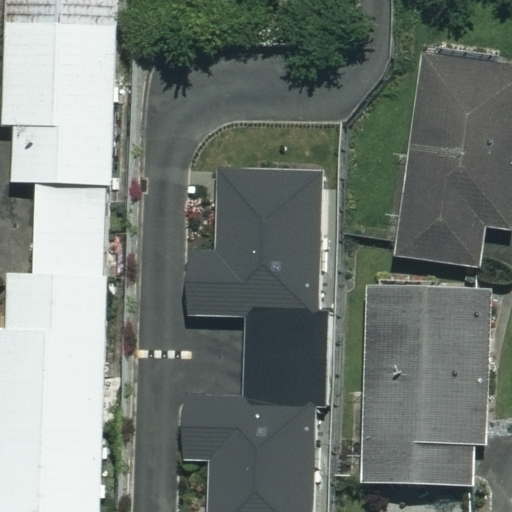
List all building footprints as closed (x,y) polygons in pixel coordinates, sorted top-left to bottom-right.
[(15,189),(116,189),(121,0),(10,0),(7,132),(17,132),(15,189)] [(356,0),(284,0),(285,14),(357,14),(356,0)] [(511,74),(425,63),(399,262),(486,274),(492,227),(511,229),(511,74)] [(321,179),(219,180),(219,248),(190,248),(191,324),(246,324),(247,401),(186,402),(186,471),(207,471),(207,511),(314,511),(313,413),(323,413),(321,179)] [(0,511),(109,511),(102,190),(34,191),(35,283),(9,283),(9,339),(0,338),(0,511)] [(493,300),(370,296),(365,490),(487,494),(493,300)]
